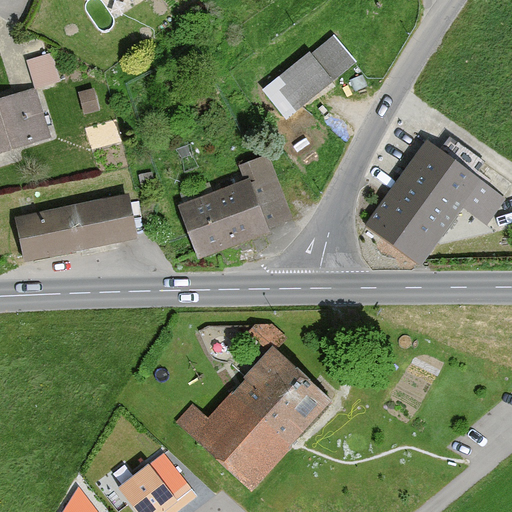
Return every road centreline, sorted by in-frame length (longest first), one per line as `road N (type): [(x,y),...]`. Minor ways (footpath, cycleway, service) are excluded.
road 1 (secondary): [(0,296),(315,289)]
road 2 (residential): [(450,8),(372,132),(340,199),(315,289)]
road 3 (secondary): [(315,289),(511,287)]
